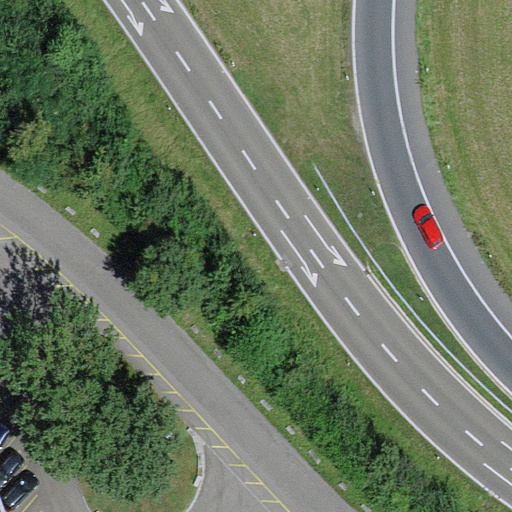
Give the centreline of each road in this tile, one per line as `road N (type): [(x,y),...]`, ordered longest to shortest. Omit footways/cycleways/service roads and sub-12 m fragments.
road 1 (motorway): [(142,0),(389,352),(511,467)]
road 2 (residential): [(318,511),(55,238),(0,202)]
road 3 (motorway): [(511,365),(450,288),(408,204),(382,119),(377,0)]
